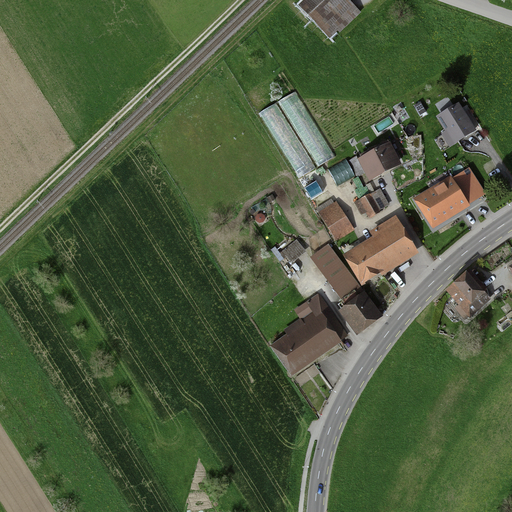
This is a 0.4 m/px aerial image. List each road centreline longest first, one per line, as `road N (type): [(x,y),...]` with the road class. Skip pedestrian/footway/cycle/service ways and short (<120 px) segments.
road 1 (primary): [(314,511),(326,439),(360,370),(434,280),(511,218)]
road 2 (track): [(0,229),(242,0)]
